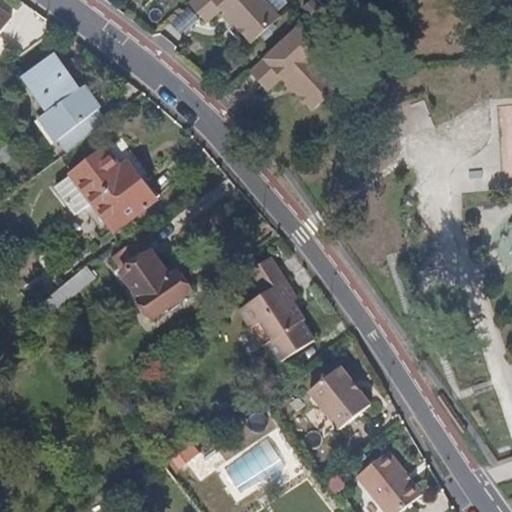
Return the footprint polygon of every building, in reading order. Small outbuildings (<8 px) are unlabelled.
[(195,0),(191,4),(208,23),(222,11),(226,15),(229,13),(237,22),(235,25),(252,44),(281,18),(264,0),(195,0)] [(0,37),(13,19),(0,9),(0,37)] [(229,13),(226,15),(235,25),(237,22),(229,13)] [(299,27),(251,73),(269,92),(282,79),(287,83),(289,81),(297,90),(295,92),(313,111),(341,85),(315,57),(322,51),(299,27)] [(77,91),(53,54),(21,75),(47,112),(75,92),(77,91)] [(289,81),(287,83),(295,92),(297,90),(289,81)] [(84,86),(77,91),(75,92),(47,112),(41,117),(39,117),(54,139),(56,137),(64,149),(88,132),(105,119),(97,109),(98,107),(84,86)] [(0,162),(1,164),(13,155),(0,138),(0,162)] [(155,195),(128,160),(119,166),(104,148),(70,172),(112,228),(155,195)] [(150,254),(139,237),(114,252),(124,270),(121,272),(149,318),(190,293),(178,272),(167,278),(152,254),(150,254)] [(297,291),(265,251),(246,267),(262,288),(238,306),(252,323),(263,316),(276,332),(272,336),(285,353),(315,330),(303,313),(305,311),(293,295),(297,291)] [(92,279),(81,263),(72,271),(57,284),(64,295),(92,279)] [(265,340),(272,336),(276,332),(263,316),(252,323),(265,340)] [(369,408),(340,369),(308,393),(336,432),(369,408)] [(399,511),(420,498),(387,454),(354,476),(381,511),(399,511)]
